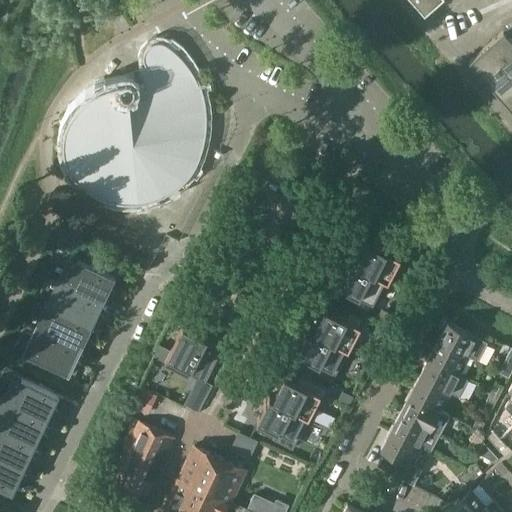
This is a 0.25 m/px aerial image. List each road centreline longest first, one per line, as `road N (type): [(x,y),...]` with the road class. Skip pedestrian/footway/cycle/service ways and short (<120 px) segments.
road 1 (residential): [(28,511),(143,296),(187,246),(261,92)]
road 2 (unclassified): [(190,432),(375,126)]
road 3 (residential): [(342,475),(448,271),(511,305)]
road 4 (unclassified): [(375,126),(263,0)]
road 5 (residential): [(375,126),(467,231),(454,256)]
road 6 (unclassified): [(155,0),(202,51),(261,92)]
road 7 (unclassified): [(261,92),(343,126),(375,126)]
